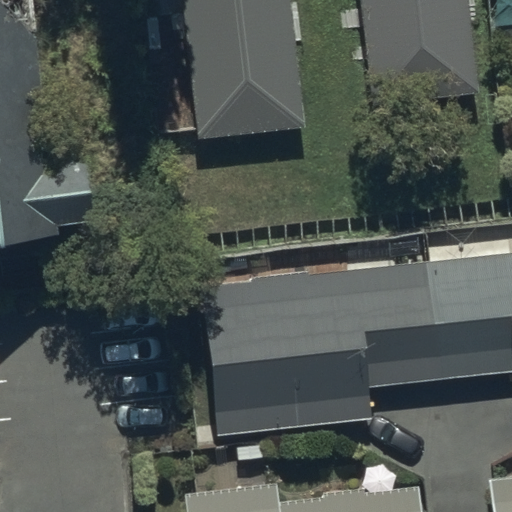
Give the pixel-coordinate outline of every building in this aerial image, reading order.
[(0,0),(0,241),(56,234),(54,227),(90,222),(82,159),(47,162),(37,78),(28,0),(0,0)] [(180,0),(197,142),(306,130),(290,0),(180,0)] [(480,96),(468,0),(360,0),(374,109),(480,96)] [(511,257),(203,290),(219,439),(373,423),(369,391),(511,375),(511,257)] [(492,511),(511,511),(511,481),(490,484),(492,511)] [(419,511),(417,491),(279,508),(277,488),(186,499),(187,511),(419,511)]
